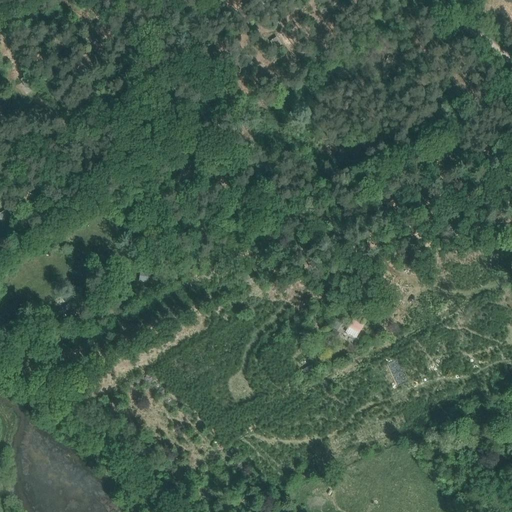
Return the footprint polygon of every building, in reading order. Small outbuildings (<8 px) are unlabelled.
[(90,34),(85,36),(89,45),(94,43),(92,38),(93,38),(92,35),(91,36),(90,34)] [(149,73),(133,83),(138,91),(154,81),(149,73)] [(28,75),(21,80),(26,87),(31,84),(34,82),(29,74),(28,75)] [(184,160),(183,169),(194,170),(195,161),(184,160)] [(0,213),(0,220),(2,224),(10,220),(5,210),(0,213)] [(217,216),(209,219),(212,227),(218,224),(216,221),(218,220),(217,216)] [(239,271),(231,275),(235,282),(242,277),(243,279),(253,274),(247,264),(238,269),(239,271)] [(150,273),(149,282),(156,283),(157,274),(150,273)] [(68,304),(51,315),(53,319),(70,308),(68,304)] [(332,327),(337,330),(343,320),(338,317),(332,327)] [(48,321),(51,326),(52,326),(54,329),(58,327),(52,318),(48,321)] [(353,321),(346,332),(355,337),(362,326),(353,321)] [(26,378),(41,370),(37,363),(23,371),(26,378)] [(312,364),(298,373),(301,377),(314,369),(312,364)]
